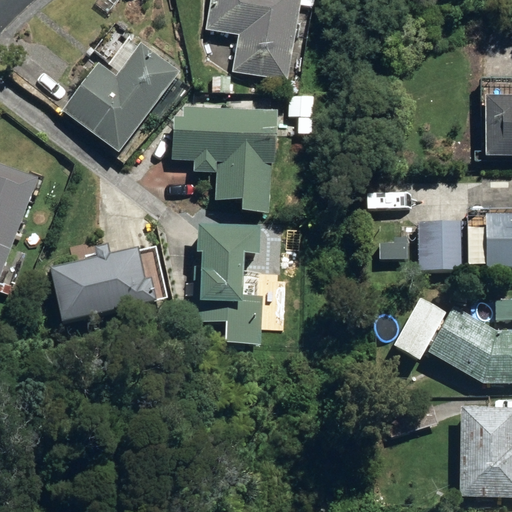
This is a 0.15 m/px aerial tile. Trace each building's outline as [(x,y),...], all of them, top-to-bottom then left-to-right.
[(229,74),(282,82),(295,0),(205,0),(200,31),(236,36),(229,74)] [(56,112),(111,155),(173,74),(135,46),(110,79),(92,65),(56,112)] [(208,77),(207,94),(225,94),(225,78),(208,77)] [(285,94),(293,95),(295,83),(286,82),(285,94)] [(316,98),(289,96),(288,117),(314,119),(316,98)] [(511,98),(479,99),(479,158),(511,158),(511,98)] [(231,215),(262,217),(267,113),(176,108),(176,120),(168,120),(166,162),(189,163),(188,174),(209,175),(210,165),(212,165),(210,202),(232,203),(231,215)] [(0,259),(31,180),(0,167),(0,259)] [(511,217),(478,218),(478,271),(511,270),(511,217)] [(411,224),(411,271),(461,270),(461,223),(411,224)] [(216,345),(254,347),(256,299),(232,298),(234,258),(251,258),(252,229),(191,226),(189,255),(193,255),(191,307),(193,307),(192,325),(217,326),(216,345)] [(41,269),(53,326),(148,305),(142,281),(137,282),(130,251),(99,257),(97,247),(86,249),(88,259),(41,269)] [(511,321),(511,301),(491,302),(492,322),(511,321)] [(421,353),(478,385),(511,384),(511,333),(491,334),(446,309),(421,353)] [(378,424),(385,442),(434,423),(427,404),(378,424)] [(452,500),(511,499),(511,409),(454,409),(452,500)]
